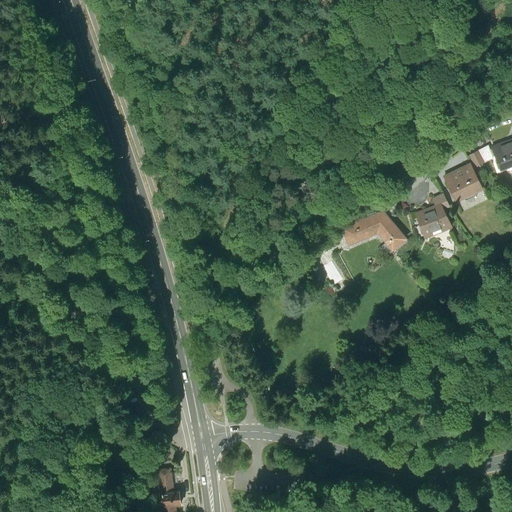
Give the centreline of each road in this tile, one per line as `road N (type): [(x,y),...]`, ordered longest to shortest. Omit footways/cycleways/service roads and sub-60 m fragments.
road 1 (primary): [(201,437),(157,255),(69,0)]
road 2 (track): [(209,336),(211,259),(273,91),(329,0)]
road 3 (residential): [(511,459),(428,472),(278,434),(201,437)]
road 4 (unknown): [(116,511),(90,387),(38,297)]
road 5 (residential): [(511,117),(457,145),(414,193)]
